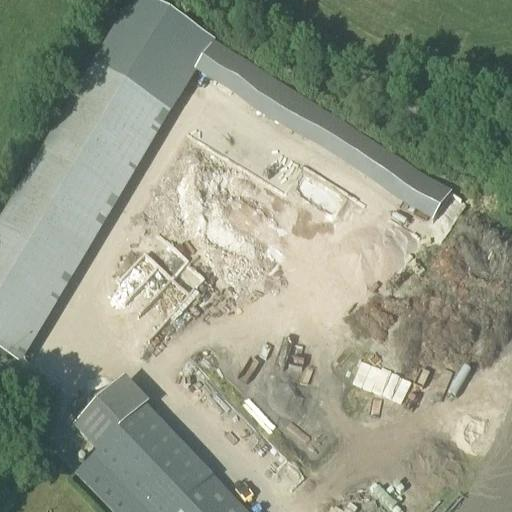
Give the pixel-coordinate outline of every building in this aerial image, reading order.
[(126,36),(147,49),(153,39),(133,26),(126,36)] [(223,95),(239,71),(229,65),(214,90),(223,95)] [(0,348),(34,366),(170,106),(99,68),(43,174),(35,170),(0,237),(0,348)] [(484,250),(469,274),(481,281),(496,257),(484,250)] [(168,345),(208,278),(179,261),(145,320),(144,319),(139,327),(168,345)] [(294,285),(307,279),(301,266),(288,271),(294,285)] [(227,280),(232,290),(248,281),(243,272),(227,280)] [(144,310),(158,299),(149,288),(135,300),(144,310)] [(208,288),(202,300),(215,306),(221,294),(208,288)] [(107,511),(240,511),(144,410),(74,477),(107,511)]
